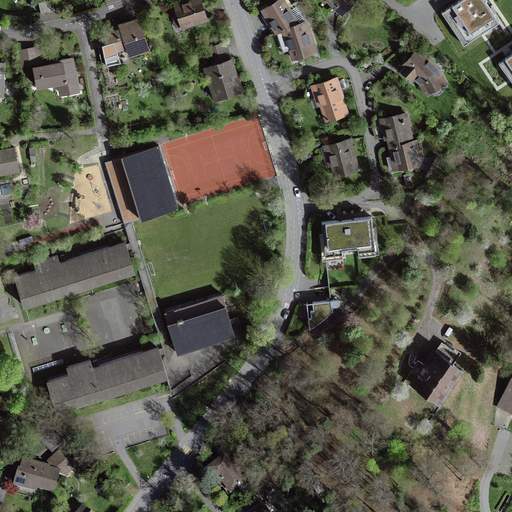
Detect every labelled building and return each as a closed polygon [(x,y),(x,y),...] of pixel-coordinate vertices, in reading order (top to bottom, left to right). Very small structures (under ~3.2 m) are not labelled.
[(40,0),(37,1),(41,14),(50,12),(47,0),(40,0)] [(205,18),(198,0),(195,0),(189,2),(177,6),(183,25),(205,18)] [(316,51),(306,22),(298,24),(283,0),(277,0),(265,7),(266,8),(263,10),(277,33),(281,31),(285,42),(287,41),(293,59),(316,51)] [(331,0),(335,3),(333,5),(342,13),(353,0),(331,0)] [(499,22),(484,0),(460,0),(446,10),(469,43),(499,22)] [(511,0),(484,0),(499,22),(511,41),(511,0)] [(433,24),(422,14),(416,20),(427,30),(433,24)] [(116,49),(127,46),(129,51),(147,45),(138,19),(130,22),(116,26),(118,31),(105,35),(108,44),(113,42),(116,49)] [(237,77),(236,77),(225,42),(209,47),(214,64),(205,67),(209,77),(212,76),(219,97),(242,90),(237,77)] [(22,66),(26,65),(35,64),(41,63),(38,46),(31,48),(23,49),(18,50),(22,66)] [(437,68),(420,53),(416,57),(413,54),(403,66),(404,67),(401,70),(412,79),(414,76),(421,82),(425,80),(431,90),(445,82),(437,68)] [(511,54),(500,62),(511,79),(511,54)] [(37,86),(59,82),(62,94),(67,93),(78,91),(71,57),(61,59),(61,62),(51,64),(34,68),(37,86)] [(338,83),(336,78),(306,88),(305,97),(313,98),(318,96),(326,120),(347,113),(340,89),(343,88),(341,82),(338,83)] [(386,130),(390,146),(412,141),(405,113),(381,119),(384,130),(386,130)] [(330,156),(335,174),(358,168),(352,146),(351,146),(349,139),(320,147),(323,158),(330,156)] [(418,152),(415,141),(390,146),(392,156),(388,158),(390,169),(418,163),(415,152),(418,152)] [(125,150),(127,155),(112,159),(111,160),(113,160),(132,221),(178,206),(176,206),(158,146),(159,146),(158,145),(144,149),(143,145),(125,150)] [(0,149),(0,175),(19,171),(14,146),(0,149)] [(436,157),(427,172),(433,175),(441,160),(436,157)] [(112,159),(105,162),(165,355),(172,352),(113,160),(112,159)] [(406,184),(423,180),(420,171),(404,175),(406,184)] [(427,172),(424,177),(429,180),(433,175),(427,172)] [(343,258),(342,249),(358,248),(359,256),(379,254),(376,227),(373,227),(371,216),(322,221),(326,260),(343,258)] [(14,275),(24,306),(134,271),(128,251),(127,251),(127,249),(132,248),(130,242),(125,244),(125,241),(60,262),(57,253),(56,254),(56,255),(35,261),(35,260),(34,261),(37,269),(15,276),(15,275),(14,275)] [(178,351),(220,338),(233,334),(234,335),(235,335),(222,294),(221,294),(221,295),(166,312),(166,311),(165,311),(175,343),(177,349),(178,349),(178,351)] [(337,299),(312,302),(313,309),(310,309),(311,316),(308,317),(309,328),(319,322),(333,310),(332,306),(338,305),(340,302),(339,300),(337,299)] [(20,373),(25,371),(13,332),(8,334),(20,373)] [(452,348),(445,344),(438,355),(434,352),(425,366),(420,370),(419,375),(413,384),(428,394),(431,389),(441,396),(451,380),(455,382),(462,371),(445,359),(452,348)] [(47,380),(57,411),(167,377),(161,356),(160,357),(159,355),(164,353),(163,347),(158,349),(157,346),(92,367),(89,358),(88,359),(89,360),(68,366),(66,365),(69,374),(48,380),(47,380)] [(62,358),(33,367),(34,372),(64,363),(62,358)] [(511,411),(511,386),(501,405),(511,411)] [(23,407),(20,415),(29,419),(33,411),(23,407)] [(43,418),(31,429),(53,451),(65,440),(43,418)] [(51,466),(47,470),(59,474),(64,475),(76,464),(61,450),(48,462),(51,466)] [(245,482),(222,451),(215,456),(218,460),(207,469),(221,488),(224,485),(230,493),(245,482)] [(53,492),(59,474),(47,470),(22,462),(14,484),(27,488),(36,491),(37,488),(53,492)] [(114,478),(125,489),(130,483),(119,473),(114,478)]
